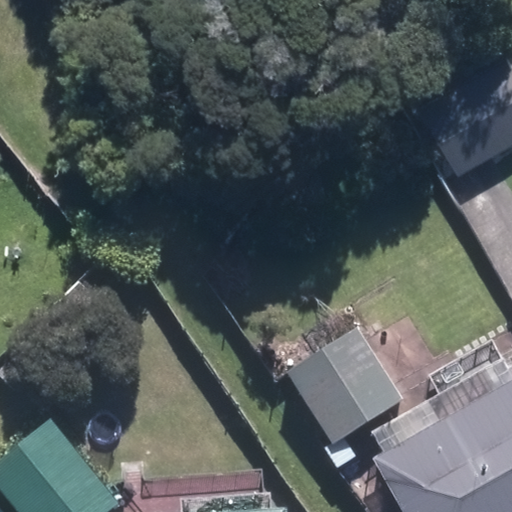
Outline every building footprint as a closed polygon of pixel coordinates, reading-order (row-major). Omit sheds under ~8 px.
[(407,121),(448,189),(511,152),(511,104),(494,72),(407,121)] [(61,311),(0,364),(0,370),(17,390),(81,334),(61,311)] [(315,455),(327,476),(348,464),(336,445),(395,410),(352,336),(281,377),(324,451),(315,455)] [(498,394),(364,468),(388,511),(511,511),(511,388),(511,386),(498,394)] [(2,467),(34,511),(117,511),(130,504),(67,420),(2,467)]
